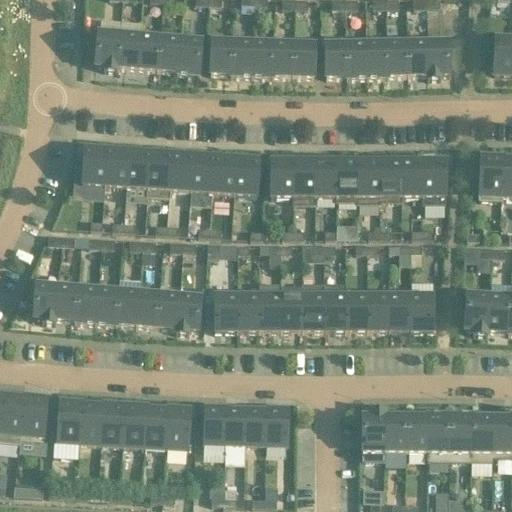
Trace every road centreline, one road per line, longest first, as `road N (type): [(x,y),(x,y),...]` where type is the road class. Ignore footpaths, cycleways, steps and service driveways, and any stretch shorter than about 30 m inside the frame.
road 1 (residential): [(511,114),(296,114),(39,100)]
road 2 (residential): [(0,373),(326,389)]
road 3 (residential): [(326,389),(511,390)]
road 4 (residential): [(39,100),(22,193),(0,246)]
